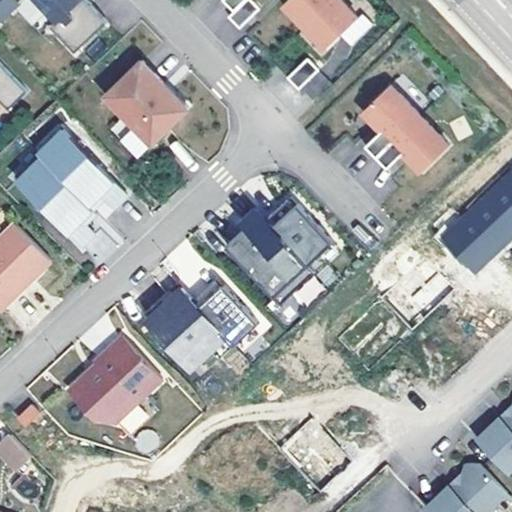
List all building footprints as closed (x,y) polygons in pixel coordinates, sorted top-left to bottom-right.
[(0,0),(0,16),(1,17),(14,4),(18,0),(36,0),(56,20),(50,25),(74,50),(106,21),(86,0),(0,0)] [(36,0),(18,0),(14,4),(41,33),(50,25),(56,20),(36,0)] [(226,0),(234,8),(242,0),(226,0)] [(250,0),(242,0),(234,8),(227,15),(238,27),(258,7),(250,0)] [(285,0),(282,3),(303,25),(329,0),(285,0)] [(340,0),(329,0),(303,25),(325,47),(346,27),(356,16),(340,0)] [(309,57),(289,77),(300,88),(320,69),(309,57)] [(139,59),(103,94),(122,113),(122,114),(150,142),(183,110),(158,85),(162,81),(139,59)] [(0,101),(6,108),(25,90),(0,64),(0,101)] [(162,81),(158,85),(183,110),(186,106),(162,81)] [(366,143),(376,154),(418,114),(389,83),(362,109),(381,129),(366,143)] [(122,113),(107,128),(136,156),(150,142),(122,114),(122,113)] [(418,114),(376,154),(387,166),(402,151),(420,170),(448,145),(418,114)] [(126,195),(61,129),(37,153),(40,156),(16,180),(81,246),(94,233),(81,221),(92,209),(88,206),(100,194),(113,208),(126,195)] [(511,168),(486,193),(442,233),(472,267),(511,230),(511,168)] [(288,196),(277,206),(284,214),(295,203),(288,196)] [(237,232),(225,244),(279,302),(298,285),(292,278),(306,265),(331,242),(295,203),(284,214),(277,206),(263,219),(253,207),(239,220),(245,226),(249,230),(242,237),(237,232)] [(0,234),(0,306),(50,259),(14,221),(0,234)] [(245,226),(237,232),(242,237),(249,230),(245,226)] [(377,292),(333,333),(364,366),(408,325),(452,285),(421,251),(377,292)] [(306,265),(292,278),(298,285),(312,272),(306,265)] [(204,286),(210,294),(221,284),(214,276),(204,286)] [(277,307),(287,320),(325,289),(315,276),(277,307)] [(143,315),(148,321),(174,297),(183,306),(190,299),(176,284),(143,315)] [(174,297),(148,321),(191,367),(211,349),(225,335),(233,344),(257,322),(221,284),(210,294),(204,286),(190,299),(183,306),(174,297)] [(85,370),(67,387),(93,415),(114,421),(160,378),(120,335),(93,360),(95,361),(97,363),(87,373),(85,370)] [(225,335),(211,349),(219,358),(233,344),(225,335)] [(95,361),(85,370),(87,373),(97,363),(95,361)] [(31,403),(18,416),(25,424),(39,411),(31,403)] [(506,420),(482,443),(511,473),(511,421),(509,424),(506,420)] [(147,450),(159,439),(147,426),(135,438),(147,450)] [(12,432),(0,443),(0,448),(18,468),(33,454),(12,432)] [(455,487),(432,510),(433,511),(498,511),(501,510),(500,509),(511,497),(511,494),(485,466),(477,466),(468,474),(468,482),(463,487),(459,491),(455,487)] [(468,474),(455,487),(459,491),(463,487),(468,482),(468,474)]
